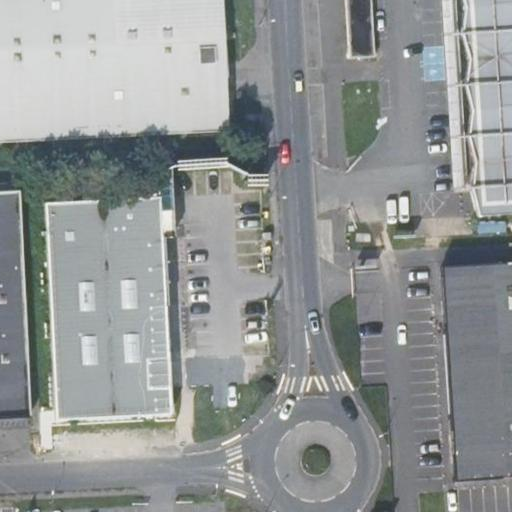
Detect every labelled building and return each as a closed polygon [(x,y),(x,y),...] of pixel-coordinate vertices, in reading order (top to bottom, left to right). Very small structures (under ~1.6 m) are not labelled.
[(0,0),(0,142),(76,139),(228,131),(221,0),(0,0)] [(345,0),(350,59),(373,57),(369,0),(345,0)] [(511,0),(461,0),(465,8),(461,35),(468,59),(464,85),(471,110),(466,138),(474,161),(469,191),(477,214),(511,212),(511,0)] [(246,143),(246,155),(266,154),(265,142),(246,143)] [(0,417),(30,416),(19,190),(0,191),(0,417)] [(169,386),(183,385),(182,358),(176,358),(168,358),(167,332),(165,307),(187,306),(185,277),(164,278),(163,259),(160,222),(159,198),(45,204),(56,420),(170,413),(169,386)] [(452,444),(455,480),(511,476),(511,262),(440,267),(443,308),(448,380),(452,444)] [(189,357),(182,358),(183,385),(191,385),(189,357)]
